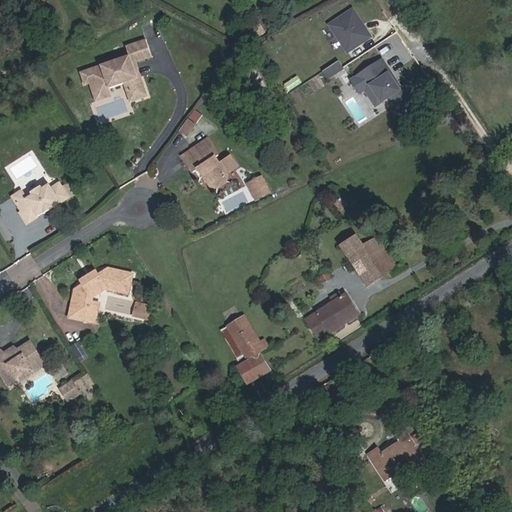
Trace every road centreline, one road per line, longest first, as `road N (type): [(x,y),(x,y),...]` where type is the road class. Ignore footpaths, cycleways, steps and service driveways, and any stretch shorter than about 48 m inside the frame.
road 1 (unclassified): [(98,511),(511,249)]
road 2 (residential): [(511,173),(394,0)]
road 3 (residential): [(0,289),(145,193)]
